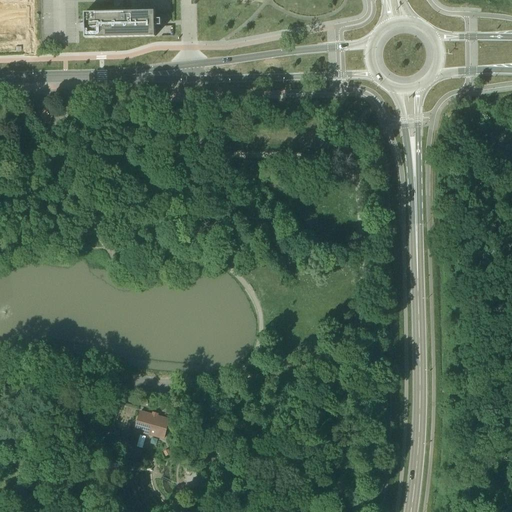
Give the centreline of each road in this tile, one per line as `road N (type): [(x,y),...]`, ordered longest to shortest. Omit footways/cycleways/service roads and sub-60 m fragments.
road 1 (secondary): [(410,511),(419,399),(413,156)]
road 2 (tertiary): [(170,77),(374,75)]
road 3 (tertiary): [(370,42),(171,67)]
road 4 (residential): [(0,192),(35,160),(60,120),(65,76)]
